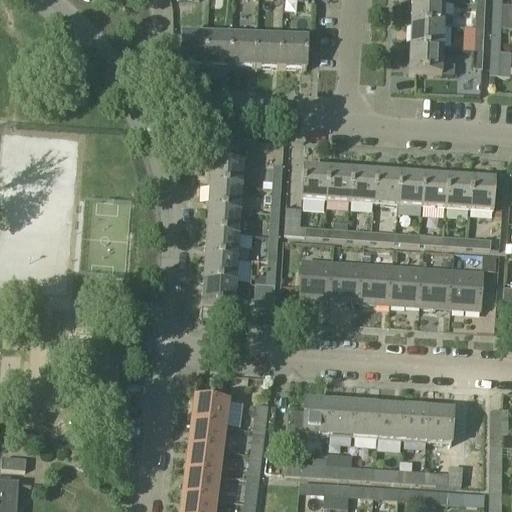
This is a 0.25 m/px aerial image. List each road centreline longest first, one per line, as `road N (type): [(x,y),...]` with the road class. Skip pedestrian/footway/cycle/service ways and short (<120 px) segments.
road 1 (residential): [(162,351),(511,376)]
road 2 (residential): [(158,137),(174,204),(162,351)]
road 3 (residential): [(344,127),(213,119),(158,137)]
road 4 (residential): [(511,137),(344,127)]
road 5 (residential): [(143,511),(162,351)]
road 6 (residential): [(344,127),(351,0)]
